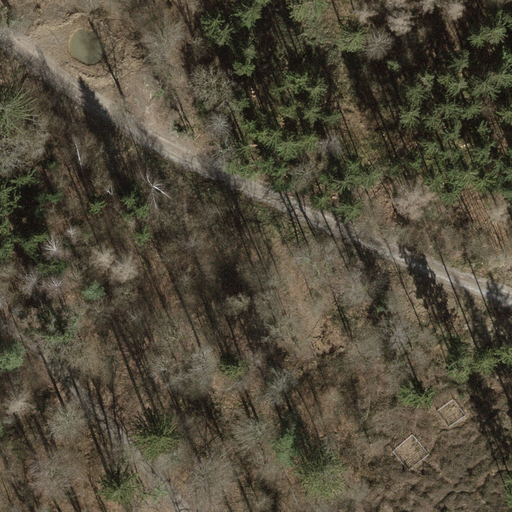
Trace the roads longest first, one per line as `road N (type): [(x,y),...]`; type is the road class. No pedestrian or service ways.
road 1 (track): [(0,24),(230,185),(511,295)]
road 2 (track): [(194,511),(0,318)]
